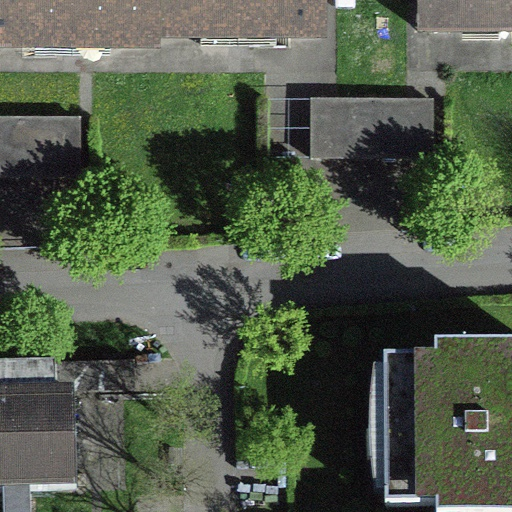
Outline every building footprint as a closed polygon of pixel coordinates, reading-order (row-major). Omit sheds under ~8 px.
[(0,0),(0,60),(160,62),(160,51),(328,52),(327,0),(0,0)] [(511,0),(418,0),(418,43),(511,42),(511,0)] [(369,104),(308,104),(308,162),(368,163),(369,104)] [(429,163),(429,104),(369,104),(368,163),(429,163)] [(0,177),(20,177),(20,119),(0,118),(0,177)] [(80,177),(80,119),(20,119),(20,177),(80,177)] [(433,511),(511,511),(511,349),(432,350),(432,362),(381,362),(382,511),(433,510),(433,511)] [(0,500),(78,498),(76,398),(52,399),(52,369),(0,370),(0,500)]
